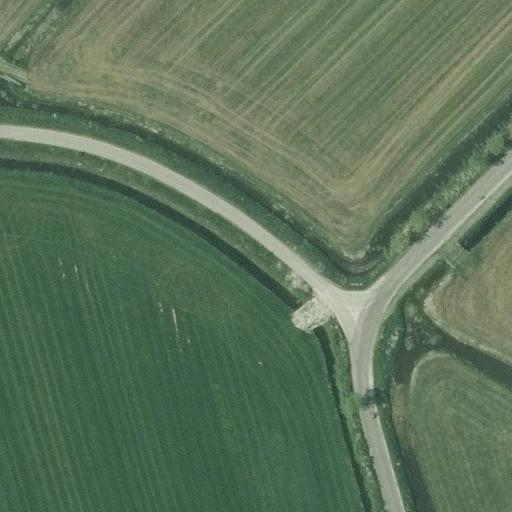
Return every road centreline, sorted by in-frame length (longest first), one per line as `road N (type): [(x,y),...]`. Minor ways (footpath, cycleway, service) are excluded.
road 1 (unclassified): [(370,319),(183,185),(96,149),(0,132)]
road 2 (unclassified): [(370,319),(407,264),(511,159)]
road 3 (unclassified): [(394,511),(361,387),(370,319)]
